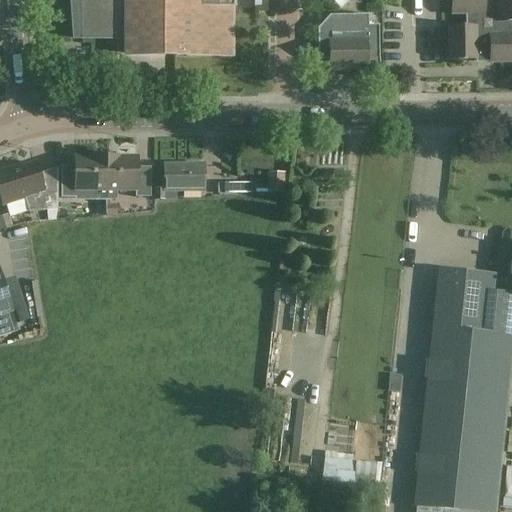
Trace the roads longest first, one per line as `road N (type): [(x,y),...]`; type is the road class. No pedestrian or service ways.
road 1 (secondary): [(23,129),(78,118),(511,113)]
road 2 (secondary): [(11,0),(23,129)]
